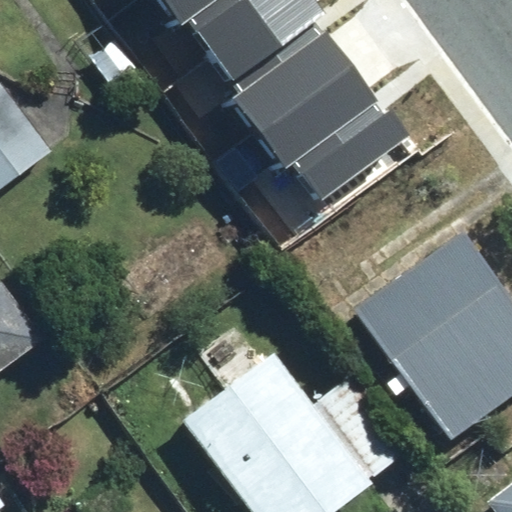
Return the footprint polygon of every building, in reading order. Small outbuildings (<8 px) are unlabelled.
[(288,20),(273,0),(136,0),(114,16),(176,101),(288,20)] [(100,23),(72,44),(103,88),(132,67),(100,23)] [(246,106),(222,73),(171,111),(195,143),(246,106)] [(0,188),(48,150),(0,89),(0,188)] [(361,200),(435,142),(409,109),(335,166),(361,200)] [(511,398),(511,308),(454,228),(425,248),(408,224),(349,267),(367,291),(331,317),(432,456),(511,398)] [(0,383),(25,367),(0,328),(0,326),(14,317),(0,294),(0,383)] [(264,352),(170,418),(236,511),(323,511),(359,487),(264,352)] [(511,511),(511,477),(474,502),(481,511),(511,511)]
